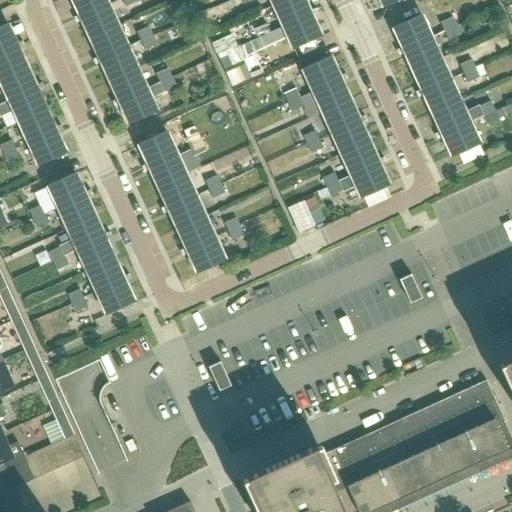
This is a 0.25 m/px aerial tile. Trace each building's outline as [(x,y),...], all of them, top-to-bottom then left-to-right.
[(74,0),(82,17),(107,6),(104,0),(74,0)] [(136,0),(121,0),(125,8),(137,3),(136,0)] [(304,0),(284,0),(274,5),(283,26),(317,11),(315,8),(309,11),(304,0)] [(91,38),(117,27),(107,6),(82,17),(91,38)] [(270,32),(257,38),(262,47),(288,36),(294,49),(321,37),(312,16),(318,13),(317,11),(283,26),(270,32)] [(405,49),(430,38),(420,16),(395,28),(405,49)] [(439,23),(443,32),(456,26),(452,17),(439,23)] [(266,24),(254,30),(257,38),(270,32),(266,24)] [(0,54),(16,47),(6,25),(0,28),(0,54)] [(101,59),(126,47),(117,27),(91,38),(101,59)] [(141,42),(153,36),(149,27),(136,32),(141,42)] [(456,27),(444,32),(447,41),(460,35),(456,27)] [(233,34),(213,43),(219,56),(239,47),(233,34)] [(153,36),(141,42),(144,50),(157,45),(153,36)] [(414,70),(439,59),(430,38),(405,49),(414,70)] [(0,78),(1,80),(26,68),(16,47),(0,54),(0,78)] [(136,68),(126,48),(126,47),(101,59),(110,80),(136,68)] [(245,53),(226,61),(231,71),(249,62),(245,53)] [(330,57),(303,69),(313,91),(346,76),(345,73),(339,76),(330,57)] [(424,91),(450,79),(439,59),(414,70),(424,91)] [(463,73),(475,67),(471,59),(459,65),(463,73)] [(475,67),(463,73),(467,83),(479,77),(475,67)] [(10,100),(35,89),(26,68),(1,80),(10,100)] [(120,101),(145,89),(136,68),(110,80),(120,101)] [(159,83),(172,77),(168,69),(155,74),(159,83)] [(346,76),(313,91),(322,112),(350,100),(341,81),(347,79),(346,76)] [(145,89),(120,101),(130,122),(155,111),(149,99),(177,86),(172,77),(159,83),(145,89)] [(424,94),(432,113),(459,100),(450,79),(424,91),(416,95),(417,97),(424,94)] [(20,121),(45,110),(35,89),(10,100),(0,104),(0,116),(15,110),(20,121)] [(296,89),(283,94),(287,103),(300,97),(296,89)] [(300,97),(287,103),(291,112),(304,107),(300,97)] [(273,100),(244,115),(249,125),(279,110),(273,100)] [(350,100),(322,112),(332,133),(365,118),(364,115),(358,118),(350,100)] [(481,116),(494,110),(490,102),(478,107),(478,106),(463,112),(459,100),(432,113),(443,133),(468,122),(481,116)] [(29,142),(54,131),(45,110),(20,121),(29,142)] [(494,110),(481,116),(485,126),(498,120),(494,110)] [(14,112),(0,118),(5,128),(19,122),(14,112)] [(365,118),(332,133),(341,154),(369,142),(360,123),(366,120),(365,118)] [(478,143),(468,122),(443,133),(453,155),(478,143)] [(54,131),(29,142),(39,164),(64,153),(54,131)] [(303,136),(307,146),(319,140),(315,131),(303,136)] [(150,166),(175,154),(165,133),(140,144),(150,166)] [(189,148),(202,142),(198,133),(185,139),(189,148)] [(0,148),(3,154),(15,149),(11,140),(0,144),(0,148)] [(319,140),(307,146),(310,154),(323,149),(319,140)] [(202,142),(189,148),(193,157),(206,152),(202,142)] [(369,142),(341,154),(351,175),(384,160),(383,157),(377,160),(369,142)] [(15,149),(3,154),(7,163),(20,158),(15,149)] [(159,187),(184,175),(175,154),(150,166),(159,187)] [(339,180),(326,186),(331,195),(343,190),(343,191),(356,186),(362,198),(389,186),(379,165),(386,162),(384,160),(351,175),(339,180)] [(335,172),(323,178),(326,186),(339,180),(335,172)] [(59,207),(84,196),(74,174),(49,186),(59,207)] [(169,208),(194,196),(184,175),(159,187),(169,208)] [(98,361),(152,479),(511,314),(511,202),(500,176),(98,361)] [(208,190),(221,185),(217,176),(204,181),(208,190)] [(221,185),(208,190),(212,199),(225,194),(221,185)] [(68,228),(94,217),(84,196),(59,207),(68,228)] [(178,229),(203,217),(194,196),(169,208),(178,229)] [(300,233),(315,227),(305,203),(290,210),(300,233)] [(32,219),(45,214),(41,205),(28,210),(32,219)] [(45,214),(32,219),(37,228),(49,223),(45,214)] [(78,249),(103,238),(94,217),(68,228),(73,239),(59,246),(59,247),(48,252),(52,262),(64,256),(64,255),(78,249)] [(188,249),(213,238),(203,217),(178,229),(188,249)] [(227,232),(240,227),(236,218),(223,223),(227,232)] [(240,227),(227,232),(231,241),(244,236),(240,227)] [(88,270),(113,259),(103,238),(78,249),(88,270)] [(213,238),(188,249),(198,271),(223,260),(213,238)] [(64,256),(52,262),(56,271),(68,265),(64,256)] [(97,291),(122,279),(113,259),(88,270),(97,291)] [(122,279),(97,291),(107,313),(132,301),(122,279)] [(71,303),(83,297),(79,289),(67,294),(71,303)] [(11,320),(19,316),(10,295),(1,299),(11,320)] [(75,312),(87,307),(83,297),(71,303),(75,312)] [(19,316),(11,320),(20,341),(29,337),(19,316)] [(38,380),(47,376),(37,355),(28,359),(38,380)] [(511,356),(502,361),(511,383),(511,356)] [(2,360),(0,360),(0,390),(13,384),(2,360)] [(47,376),(38,380),(47,401),(56,397),(47,376)] [(382,511),(511,452),(511,436),(486,380),(325,454),(321,445),(317,447),(316,445),(246,477),(247,479),(244,480),(257,511),(261,511),(266,510),(266,511),(382,511)] [(50,414),(38,418),(43,434),(55,430),(50,414)] [(64,438),(73,434),(64,415),(55,419),(64,438)] [(4,465),(24,456),(17,442),(8,446),(1,432),(0,433),(0,463),(2,462),(4,465)] [(63,438),(73,460),(83,455),(73,434),(64,438),(63,438)] [(63,464),(73,460),(63,438),(53,443),(63,464)] [(53,469),(63,464),(53,443),(43,447),(53,469)] [(43,474),(53,469),(43,447),(33,452),(43,474)] [(34,478),(43,474),(33,452),(24,456),(34,478)] [(14,487),(34,478),(24,456),(4,465),(14,487)] [(194,511),(190,501),(166,511),(194,511)]
